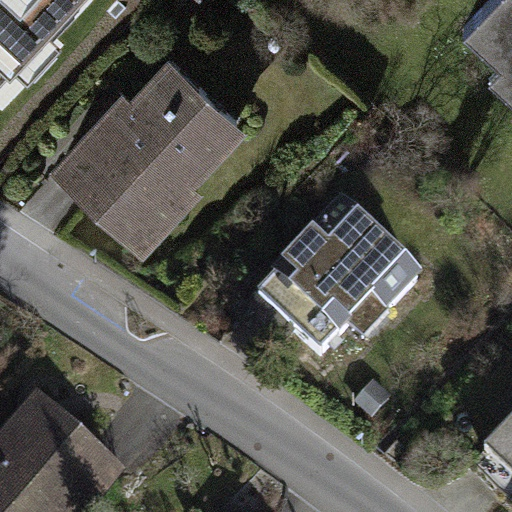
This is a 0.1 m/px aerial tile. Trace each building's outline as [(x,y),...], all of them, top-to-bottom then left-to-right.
[(0,0),(0,52),(50,0),(0,0)] [(511,0),(446,0),(443,4),(511,67),(511,0)] [(118,108),(49,180),(141,268),(203,203),(196,197),(244,147),(166,73),(126,115),(118,108)] [(337,214),(239,320),(312,387),(344,349),(370,368),(424,295),(337,214)] [(511,391),(468,433),(511,479),(511,391)] [(60,396),(0,461),(0,511),(74,511),(126,457),(60,396)]
